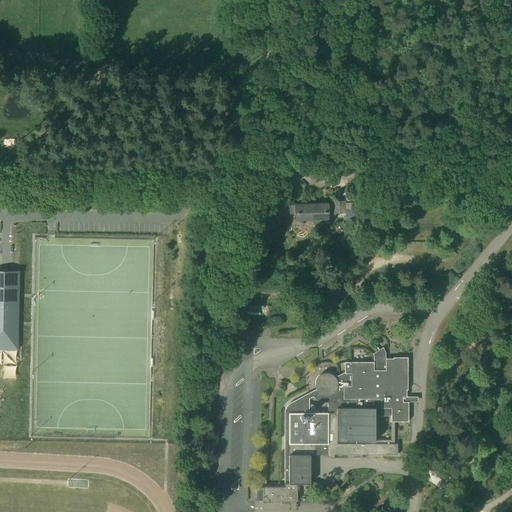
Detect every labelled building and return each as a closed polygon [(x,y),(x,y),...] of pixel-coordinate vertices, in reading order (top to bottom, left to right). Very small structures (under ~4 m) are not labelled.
[(328,209),(334,209),(334,212),(345,212),(344,200),(334,200),(334,203),(311,204),(312,218),(328,217),(328,209)] [(290,202),(284,202),(277,203),(278,215),(290,214),(290,202)] [(312,218),(311,204),(294,205),(295,219),(312,218)] [(0,339),(15,340),(16,294),(12,293),(13,274),(0,273),(0,339)] [(321,307),(338,307),(339,291),(322,291),(321,307)] [(263,501),(295,501),(297,501),(297,483),(310,483),(310,455),(307,455),(307,443),(328,443),(327,455),(397,454),(397,443),(394,443),(394,440),(377,439),(377,415),(391,415),(391,421),(408,421),(408,401),(406,401),(407,358),(386,358),(385,363),(345,363),(344,373),(335,378),(334,377),(333,376),(332,375),(331,375),(329,374),(328,374),(327,374),(325,374),(324,374),(323,374),(322,375),(320,375),(319,376),(318,377),(317,378),(317,379),(316,380),(315,381),(315,383),(315,384),(315,385),(315,387),(315,388),(316,389),(316,391),(291,402),(286,408),(284,415),(284,486),(263,486),(256,486),(256,499),(263,499),(263,501)]
